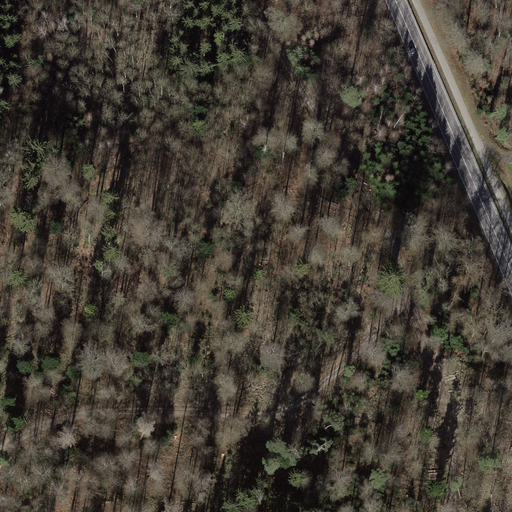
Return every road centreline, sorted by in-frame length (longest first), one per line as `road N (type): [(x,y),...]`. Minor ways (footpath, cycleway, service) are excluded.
road 1 (track): [(252,0),(384,225),(450,428),(451,511)]
road 2 (track): [(0,447),(53,422),(108,411),(280,413),(335,375),(388,322),(405,291)]
road 3 (primary): [(394,0),(511,270)]
